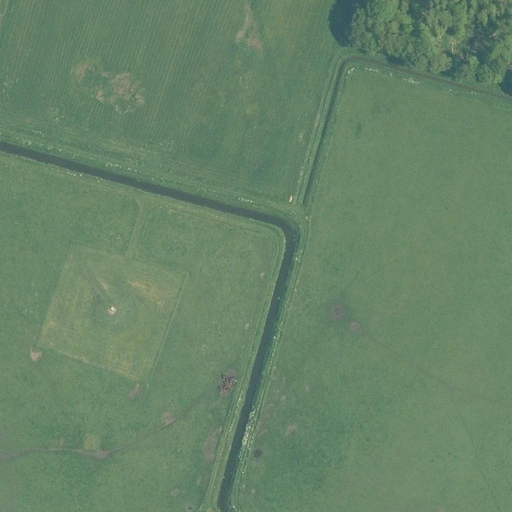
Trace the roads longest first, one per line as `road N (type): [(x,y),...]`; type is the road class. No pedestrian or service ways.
road 1 (track): [(207,511),(276,236),(0,157)]
road 2 (track): [(242,511),(303,231),(290,218)]
road 3 (track): [(290,218),(0,136)]
